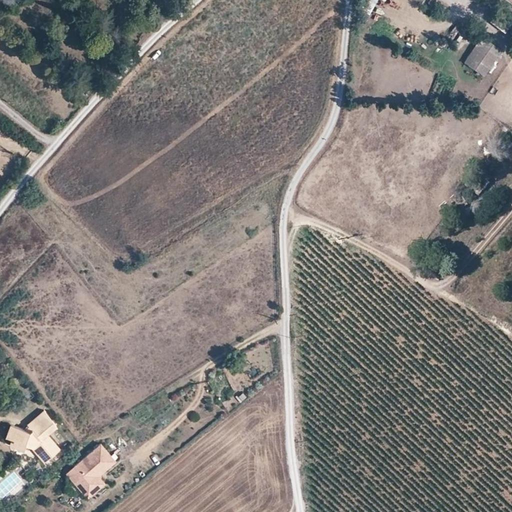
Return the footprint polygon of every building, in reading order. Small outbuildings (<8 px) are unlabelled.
[(362,0),(361,3),(372,9),(376,0),(362,0)] [(495,15),(491,21),(507,31),(511,25),(495,15)] [(464,62),(482,75),(500,51),(482,37),(464,62)] [(485,208),(498,191),(491,185),(477,202),(485,208)] [(27,421),(31,425),(38,434),(44,428),(46,430),(55,423),(43,408),(27,421)] [(44,459),(59,446),(46,430),(44,428),(38,434),(31,425),(29,427),(10,421),(6,434),(10,435),(9,442),(21,445),(22,440),(28,442),(44,459)] [(99,474),(115,460),(100,443),(67,473),(89,497),(106,482),(99,474)]
